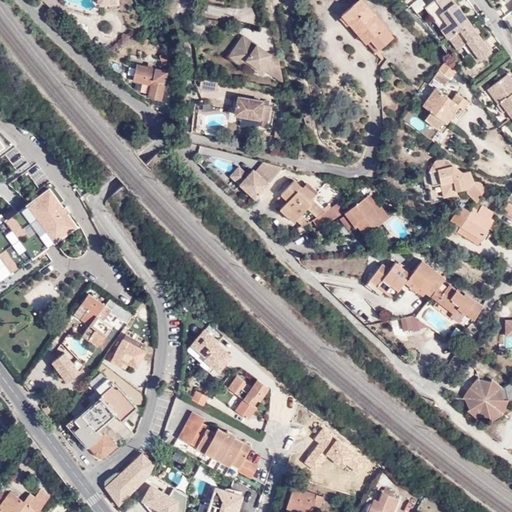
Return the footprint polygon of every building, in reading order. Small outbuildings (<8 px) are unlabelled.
[(389,36),(358,0),(354,0),(336,15),(362,45),(367,42),(374,50),(389,36)] [(414,14),(425,8),(421,0),(420,0),(410,5),(414,14)] [(492,52),(453,0),(436,0),(426,8),(440,27),(439,28),(455,50),(465,43),(478,61),(492,52)] [(275,78),(275,70),(271,48),(262,49),(259,46),(237,30),(228,41),(234,46),(231,49),(239,56),(237,58),(251,70),(256,63),(275,78)] [(234,46),(228,41),(221,51),(235,61),(237,58),(239,56),(231,49),(234,46)] [(164,61),(162,49),(154,47),(156,61),(164,61)] [(451,68),(442,57),(429,77),(441,84),(451,68)] [(155,94),(161,66),(131,59),(128,75),(137,78),(134,90),(155,94)] [(511,78),(508,73),(486,89),(498,105),(502,102),(511,115),(511,78)] [(211,78),(194,75),(193,84),(210,87),(211,78)] [(459,108),(464,101),(452,93),(446,100),(429,88),(418,105),(427,112),(420,121),(433,129),(439,120),(440,121),(444,115),(447,117),(454,106),(459,108)] [(256,97),(231,92),(227,110),(251,115),(250,121),(260,123),(264,103),(255,101),(256,97)] [(264,177),(279,161),(259,156),(251,166),(264,177)] [(471,180),(468,170),(462,171),(457,178),(452,179),(448,164),(444,165),(435,157),(433,160),(428,169),(421,171),(423,184),(427,183),(430,197),(441,195),(454,192),(454,189),(465,186),(463,189),(474,200),(478,195),(481,191),(482,189),(482,188),(481,186),(481,184),(480,183),(480,182),(479,181),(478,181),(476,180),(473,180),(471,180)] [(226,170),(236,179),(244,169),(234,161),(226,170)] [(251,166),(249,164),(244,169),(236,179),(251,193),(264,177),(251,166)] [(290,174),(277,188),(284,194),(281,198),(295,211),(297,208),(305,215),(321,205),(314,199),(312,201),(306,195),(312,189),(301,179),(298,181),(290,174)] [(54,200),(45,187),(23,203),(20,205),(12,211),(10,207),(0,214),(0,216),(1,219),(0,219),(0,261),(7,271),(28,255),(31,259),(41,251),(39,247),(50,239),(71,224),(62,211),(65,209),(63,207),(61,204),(56,207),(55,206),(51,201),(54,200)] [(511,187),(510,189),(508,188),(502,200),(504,201),(500,210),(511,217),(511,187)] [(341,207),(357,232),(379,219),(362,193),(341,207)] [(335,197),(321,205),(327,215),(341,207),(335,197)] [(486,216),(472,207),(474,204),(471,202),(465,211),(454,205),(446,218),(458,225),(479,238),(490,219),(486,216)] [(478,204),(477,206),(474,204),(472,207),(486,216),(489,211),(478,204)] [(454,232),(476,244),(479,238),(458,225),(454,232)] [(409,283),(428,296),(457,315),(461,312),(468,317),(476,322),(485,308),(460,290),(458,293),(452,288),(446,296),(440,291),(447,281),(423,264),(412,280),(409,283)] [(409,283),(412,280),(396,268),(391,275),(383,270),(372,287),(394,303),(407,287),(409,283)] [(407,287),(425,300),(428,296),(409,283),(407,287)] [(90,295),(88,293),(80,304),(85,307),(78,318),(89,327),(95,331),(88,341),(98,348),(112,328),(102,322),(105,317),(99,312),(104,305),(95,299),(98,295),(93,291),(90,295)] [(415,316),(443,338),(453,324),(426,303),(415,316)] [(85,307),(80,304),(72,314),(78,318),(85,307)] [(145,313),(139,309),(131,322),(136,325),(145,313)] [(461,312),(457,315),(455,320),(462,325),(468,317),(461,312)] [(410,317),(400,319),(402,330),(412,328),(410,317)] [(95,331),(89,327),(82,337),(88,341),(95,331)] [(209,328),(201,328),(201,340),(209,340),(209,328)] [(146,340),(129,331),(113,360),(123,366),(127,368),(130,363),(137,367),(148,347),(143,345),(146,340)] [(65,350),(50,361),(66,381),(80,371),(65,350)] [(123,366),(113,360),(110,365),(120,371),(123,366)] [(246,384),(236,377),(227,389),(237,396),(241,392),(246,384)] [(511,380),(504,385),(493,377),(489,379),(477,377),(464,395),(469,412),(476,417),(487,416),(492,420),(504,413),(508,399),(511,398),(511,380)] [(108,380),(97,389),(102,395),(113,385),(108,380)] [(269,390),(257,381),(246,395),(242,400),(254,408),(258,401),(260,403),(269,390)] [(135,406),(115,384),(113,385),(102,395),(101,396),(121,419),(135,406)] [(208,397),(196,390),(191,399),(204,406),(208,397)] [(241,392),(237,396),(242,400),(246,395),(241,392)] [(116,444),(122,439),(125,443),(126,442),(130,439),(135,435),(121,419),(101,396),(69,423),(101,460),(117,445),(116,444)] [(254,408),(242,400),(238,406),(251,415),(255,409),(254,408)] [(204,418),(192,412),(178,438),(194,447),(194,448),(203,453),(204,452),(226,464),(227,463),(239,470),(237,472),(251,480),(259,467),(245,459),(252,447),(236,438),(237,436),(227,431),(226,433),(218,428),(215,433),(207,429),(208,426),(202,422),(204,418)] [(113,475),(104,483),(104,486),(105,489),(120,508),(148,474),(152,462),(148,460),(140,452),(119,473),(118,473),(115,474),(113,475)] [(173,466),(164,482),(177,490),(186,474),(173,466)] [(133,494),(139,499),(152,486),(147,480),(133,494)] [(324,495),(294,485),(288,503),(312,511),(316,501),(322,503),(324,495)] [(222,493),(223,491),(208,489),(207,496),(206,500),(203,500),(200,511),(224,511),(225,508),(229,509),(232,494),(222,493)] [(394,511),(401,499),(383,491),(379,499),(375,497),(368,511),(394,511)] [(0,506),(3,508),(1,511),(0,511),(30,511),(33,509),(36,511),(38,511),(50,496),(45,493),(42,497),(39,495),(36,498),(30,494),(24,502),(11,492),(0,506)] [(161,494),(152,493),(151,503),(160,505),(159,510),(158,511),(177,511),(180,500),(161,496),(161,494)] [(368,511),(375,497),(369,495),(361,511),(368,511)]
